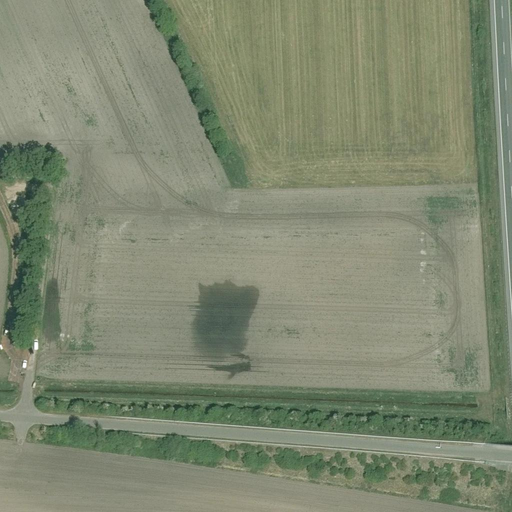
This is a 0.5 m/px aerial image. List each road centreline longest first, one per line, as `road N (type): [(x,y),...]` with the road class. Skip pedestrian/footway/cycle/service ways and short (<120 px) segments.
road 1 (unclassified): [(511,461),(0,418)]
road 2 (unknown): [(25,420),(54,195)]
road 3 (motorway): [(502,0),(511,190)]
